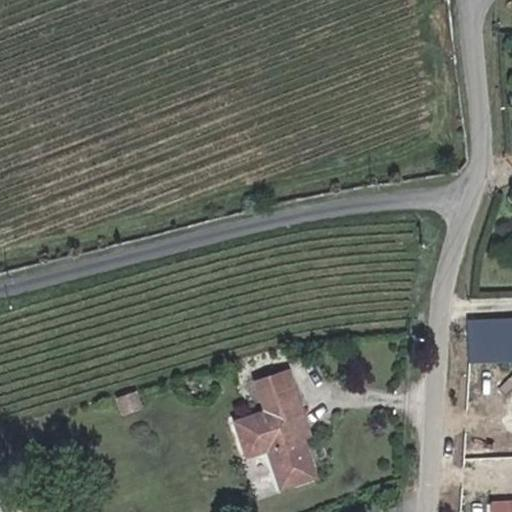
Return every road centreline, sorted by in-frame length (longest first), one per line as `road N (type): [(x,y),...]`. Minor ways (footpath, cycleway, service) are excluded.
road 1 (residential): [(471,194),(357,199),(0,287)]
road 2 (residential): [(427,511),(438,361),(471,194)]
road 3 (residential): [(471,194),(485,157),(476,0)]
